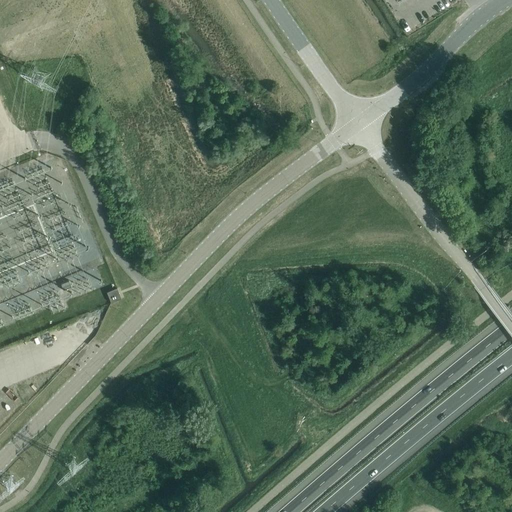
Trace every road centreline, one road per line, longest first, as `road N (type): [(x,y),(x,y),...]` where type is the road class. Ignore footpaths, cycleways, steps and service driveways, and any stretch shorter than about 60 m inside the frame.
road 1 (unclassified): [(0,460),(228,224),(359,121)]
road 2 (unclassified): [(486,314),(253,511)]
road 3 (motorway): [(511,325),(289,511)]
road 4 (unclassified): [(511,326),(359,121)]
road 5 (motorway): [(323,511),(511,355)]
road 6 (unclassified): [(359,121),(506,0)]
road 7 (unclassified): [(359,121),(271,0)]
